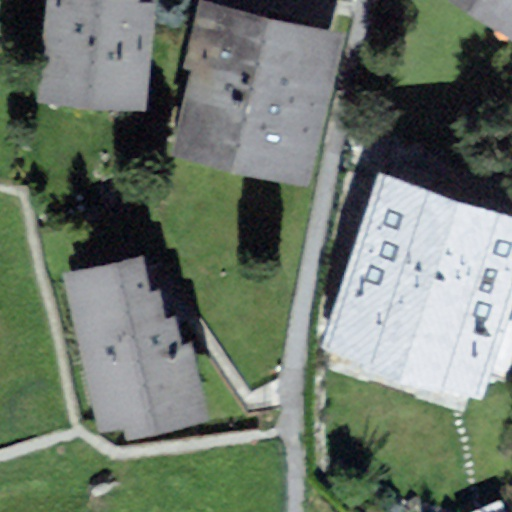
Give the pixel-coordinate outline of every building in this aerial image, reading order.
[(133,0),(31,0),(25,80),(126,89),(133,0)] [(326,4),(304,0),(180,0),(157,135),(298,160),(326,4)] [(511,0),(475,0),(511,22),(511,0)] [(511,261),(511,188),(363,146),(312,325),(480,373),(511,261)] [(170,227),(51,250),(83,418),(202,395),(170,227)]
